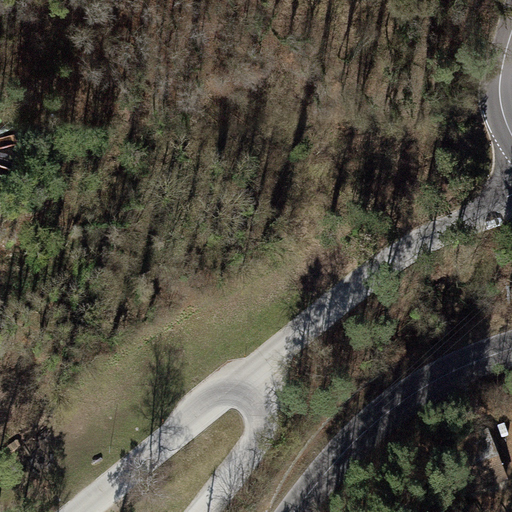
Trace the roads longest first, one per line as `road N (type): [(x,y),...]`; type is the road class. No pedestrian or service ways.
road 1 (unclassified): [(511,186),(376,275),(247,380)]
road 2 (primary): [(511,342),(402,394),(331,457),(290,511)]
road 3 (unclassified): [(247,380),(83,511)]
road 4 (unclassified): [(247,380),(258,414),(248,460),(206,511)]
